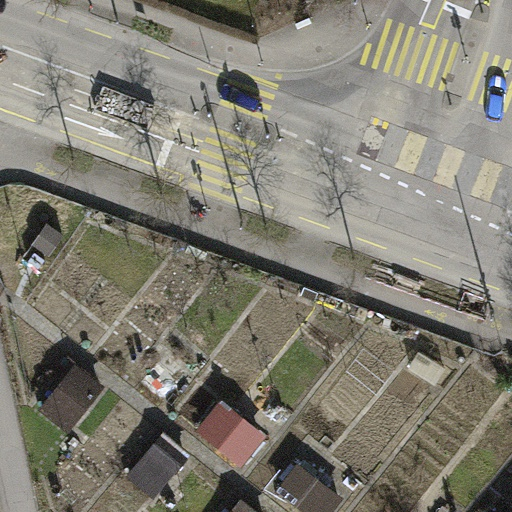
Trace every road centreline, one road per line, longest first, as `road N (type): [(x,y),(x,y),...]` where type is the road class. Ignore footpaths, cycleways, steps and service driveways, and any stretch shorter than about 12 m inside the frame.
road 1 (tertiary): [(0,58),(414,205)]
road 2 (tertiary): [(414,205),(485,0)]
